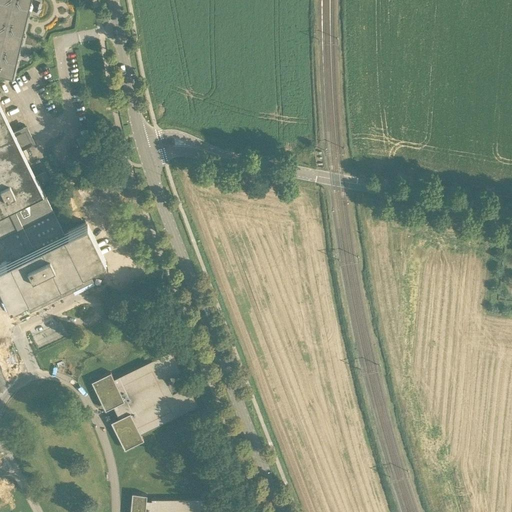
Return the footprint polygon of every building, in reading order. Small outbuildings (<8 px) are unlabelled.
[(0,0),(0,71),(13,75),(30,0),(0,0)] [(26,147),(36,142),(28,124),(18,129),(26,147)] [(27,300),(32,313),(96,285),(91,272),(109,264),(91,224),(0,262),(0,281),(11,307),(27,300)] [(96,389),(95,389),(103,406),(104,405),(111,402),(112,405),(112,406),(113,406),(119,417),(118,418),(119,418),(120,421),(114,425),(113,424),(113,425),(121,441),(121,440),(128,437),(132,445),(131,445),(131,446),(144,440),(141,433),(197,406),(187,385),(176,391),(172,393),(165,378),(169,376),(181,372),(171,351),(114,378),(111,372),(98,378),(99,379),(99,378),(103,386),(96,390),(96,389)] [(200,511),(200,508),(202,508),(202,498),(151,499),(151,501),(146,500),(147,494),(133,493),(133,502),(131,502),(130,511),(200,511)]
